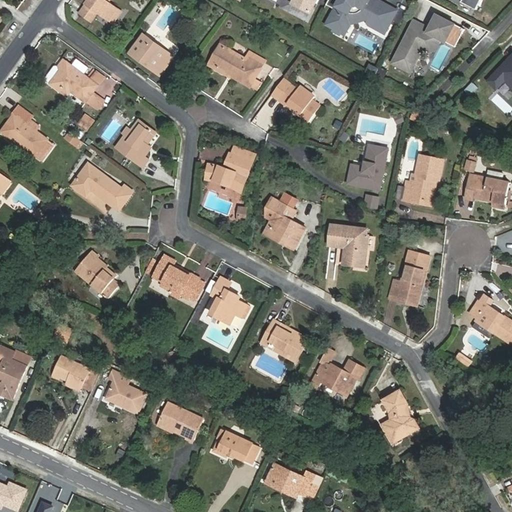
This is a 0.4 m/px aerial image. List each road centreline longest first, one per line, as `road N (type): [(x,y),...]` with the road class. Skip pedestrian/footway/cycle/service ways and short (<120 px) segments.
road 1 (residential): [(184,119),(189,145),(178,222),(416,356)]
road 2 (track): [(511,159),(227,0)]
road 3 (residential): [(416,356),(495,511)]
road 4 (residential): [(46,14),(184,119)]
road 5 (residential): [(151,511),(0,444)]
road 6 (residential): [(306,168),(223,116),(184,119)]
road 7 (track): [(511,14),(426,113)]
road 8 (residential): [(416,356),(445,328),(465,244)]
